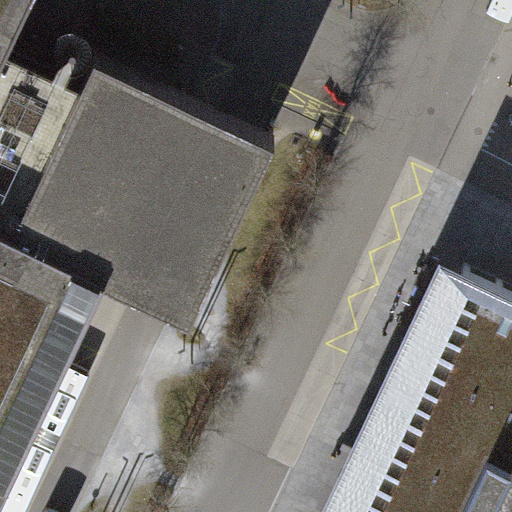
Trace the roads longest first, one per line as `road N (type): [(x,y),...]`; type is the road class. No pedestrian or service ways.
road 1 (unclassified): [(211,511),(451,0)]
road 2 (unclassified): [(271,0),(35,511)]
